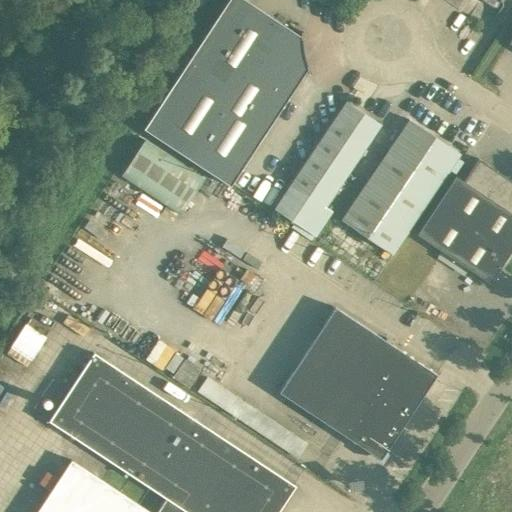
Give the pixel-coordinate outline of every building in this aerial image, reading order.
[(227,0),(142,129),(229,186),(306,69),(309,74),(310,74),(309,70),(307,67),(306,64),(305,61),(304,58),(303,53),(302,48),(302,43),(302,40),(302,37),(302,32),(300,32),(300,37),(244,0),(227,0)] [(379,124),(345,101),(273,209),(293,223),(291,227),(310,241),(313,236),(316,238),(333,213),(324,207),(332,194),(373,134),(379,124)] [(450,148),(408,120),(350,206),(340,220),(391,254),(459,154),(450,148)] [(120,175),(179,214),(203,179),(143,140),(120,175)] [(511,181),(477,159),(462,182),(454,176),(415,234),(441,252),(489,283),(511,250),(511,247),(511,181)] [(278,392),(306,411),(379,459),(436,374),(334,307),(278,392)] [(29,352),(37,340),(19,328),(11,341),(29,352)] [(92,353),(47,421),(165,499),(156,511),(149,511),(70,460),(35,511),(277,511),(294,486),(291,484),(92,353)] [(190,387),(199,366),(178,358),(169,378),(190,387)] [(196,391),(297,458),(306,444),(205,378),(196,391)]
